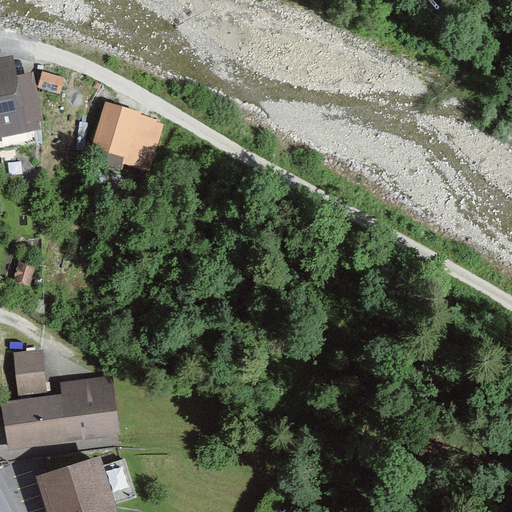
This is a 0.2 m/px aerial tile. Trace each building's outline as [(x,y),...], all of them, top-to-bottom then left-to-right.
[(0,129),(20,126),(18,116),(33,113),(31,85),(11,88),(9,74),(0,76),(0,129)] [(120,166),(123,159),(135,118),(106,109),(95,145),(109,149),(105,162),(120,166)] [(160,126),(135,118),(123,159),(148,167),(160,126)] [(45,390),(41,352),(15,355),(19,393),(45,390)] [(12,442),(117,428),(112,391),(6,405),(12,442)] [(124,459),(99,467),(97,461),(41,479),(51,511),(113,511),(111,505),(136,497),(124,459)]
